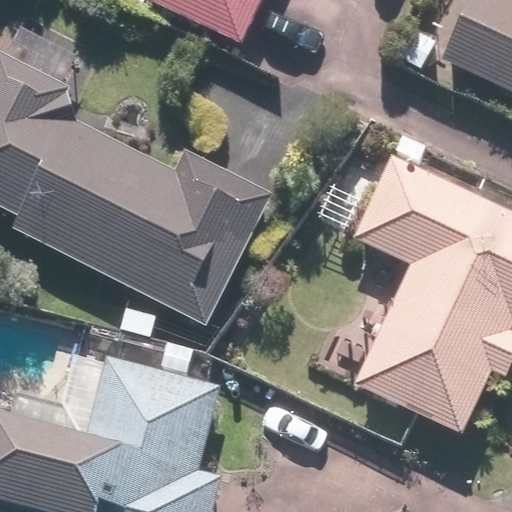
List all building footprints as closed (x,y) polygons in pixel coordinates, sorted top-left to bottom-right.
[(150,0),(149,4),(248,51),(272,0),(150,0)] [(511,1),(509,0),(484,0),(453,67),(511,93),(511,1)] [(181,181),(55,116),(84,62),(22,30),(0,72),(0,209),(26,222),(19,236),(211,336),(281,202),(194,157),(181,181)] [(467,441),(497,382),(510,388),(511,384),(511,212),(404,157),(360,245),(413,272),(356,385),(467,441)] [(223,396),(116,366),(94,445),(0,418),(0,511),(220,511),(229,483),(200,475),(223,396)]
